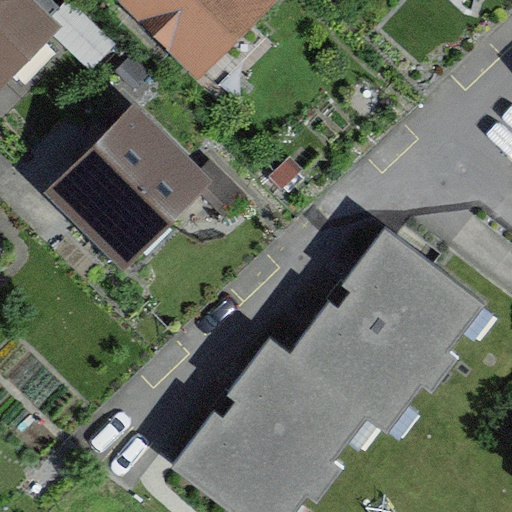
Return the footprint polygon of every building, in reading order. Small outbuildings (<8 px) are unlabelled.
[(0,0),(0,66),(57,9),(47,0),(0,0)] [(116,0),(199,84),(280,5),(275,0),(116,0)] [(160,212),(196,176),(135,115),(111,139),(101,129),(82,148),(92,158),(60,190),(93,223),(83,232),(109,257),(118,248),(131,261),(170,222),(160,212)] [(289,352),(367,412),(386,427),(421,382),(432,390),(458,355),(448,347),(483,302),(386,227),(343,283),(352,290),(339,307),(329,300),(289,352)] [(367,412),(289,352),(270,338),(228,392),(237,399),(224,416),(215,409),(173,463),(237,511),(290,511),(306,492),(316,500),(343,465),(333,457),(367,412)]
